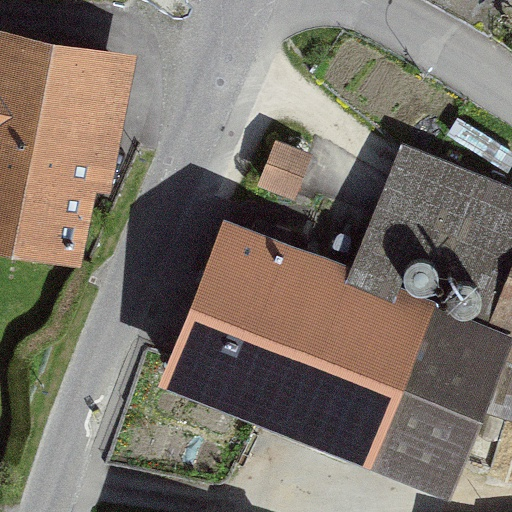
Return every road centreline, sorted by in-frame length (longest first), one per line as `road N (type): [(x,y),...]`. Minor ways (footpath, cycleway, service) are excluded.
road 1 (residential): [(240,0),(53,511)]
road 2 (residential): [(360,0),(511,91)]
